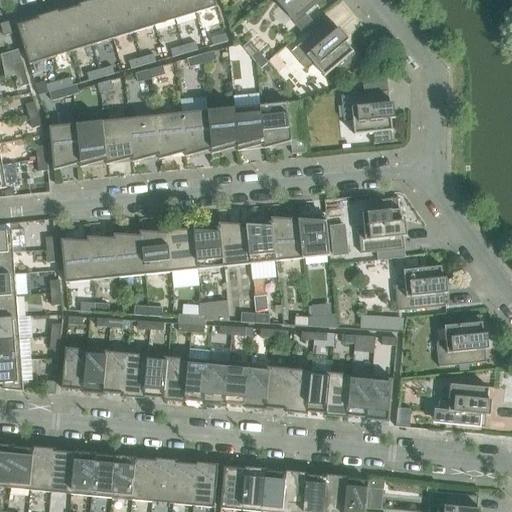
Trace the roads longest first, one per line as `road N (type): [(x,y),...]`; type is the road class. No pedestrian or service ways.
road 1 (residential): [(0,414),(511,463)]
road 2 (residential): [(425,172),(0,211)]
road 3 (residential): [(425,172),(436,66),(378,0)]
road 4 (residential): [(511,297),(425,172)]
